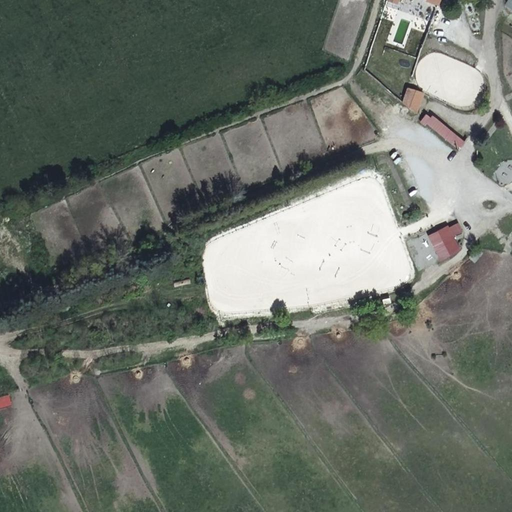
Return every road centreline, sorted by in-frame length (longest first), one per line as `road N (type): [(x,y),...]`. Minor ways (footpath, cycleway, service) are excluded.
road 1 (track): [(0,351),(160,346),(389,309),(466,253),(505,198)]
road 2 (track): [(364,149),(58,285),(0,303)]
